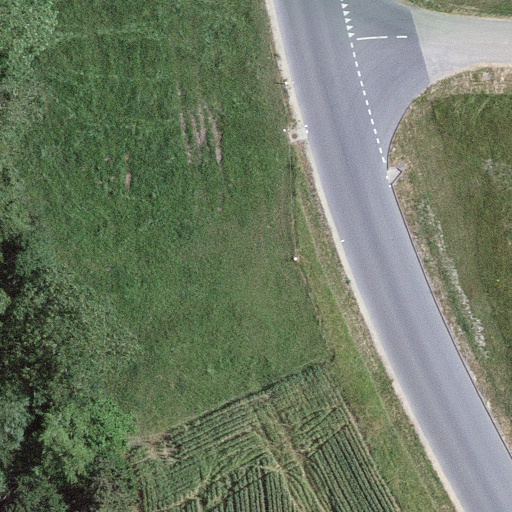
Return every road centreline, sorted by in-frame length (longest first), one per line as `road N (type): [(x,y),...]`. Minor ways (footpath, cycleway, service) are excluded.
road 1 (tertiary): [(508,511),(424,356),(307,28)]
road 2 (unclassified): [(511,42),(307,28)]
